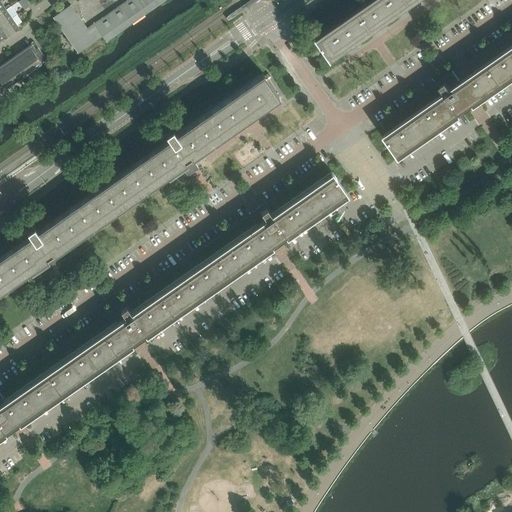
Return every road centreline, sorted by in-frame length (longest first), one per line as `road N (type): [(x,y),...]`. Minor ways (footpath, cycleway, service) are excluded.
road 1 (residential): [(0,365),(340,127)]
road 2 (tertiary): [(61,159),(267,17)]
road 3 (residential): [(340,127),(511,9)]
road 4 (residential): [(340,127),(267,17)]
